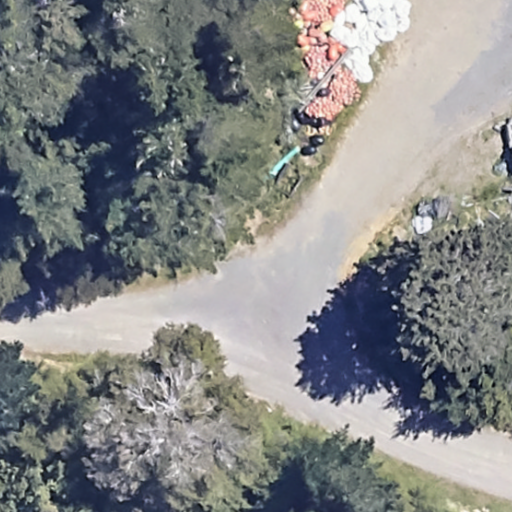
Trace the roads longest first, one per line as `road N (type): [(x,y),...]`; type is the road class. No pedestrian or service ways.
road 1 (track): [(511,465),(155,342),(23,328),(0,335)]
road 2 (track): [(415,0),(343,180),(298,254),(260,376)]
